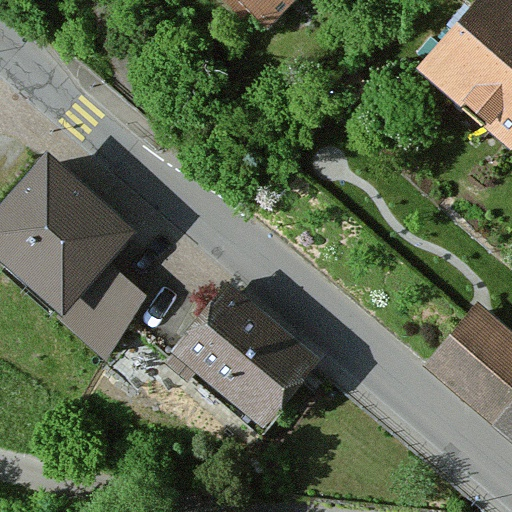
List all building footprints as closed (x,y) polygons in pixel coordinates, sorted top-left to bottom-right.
[(244,0),(260,15),(274,0),(244,0)] [(511,0),(480,0),(472,10),(466,5),(450,24),(455,29),(427,62),(468,97),(486,94),(499,106),(490,117),(511,135),(511,0)] [(122,232),(46,164),(0,217),(0,245),(62,300),(122,232)] [(63,314),(107,354),(141,301),(103,268),(63,314)] [(260,437),(310,372),(299,363),(307,353),(226,285),(166,358),(260,437)] [(507,421),(500,429),(511,439),(511,346),(474,313),(435,359),(507,421)]
